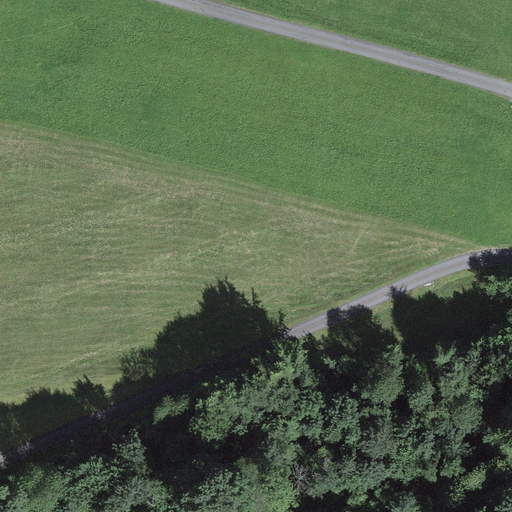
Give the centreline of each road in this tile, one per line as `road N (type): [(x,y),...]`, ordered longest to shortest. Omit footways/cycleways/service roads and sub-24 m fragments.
road 1 (residential): [(511,257),(449,267),(0,466)]
road 2 (residential): [(181,0),(511,91)]
